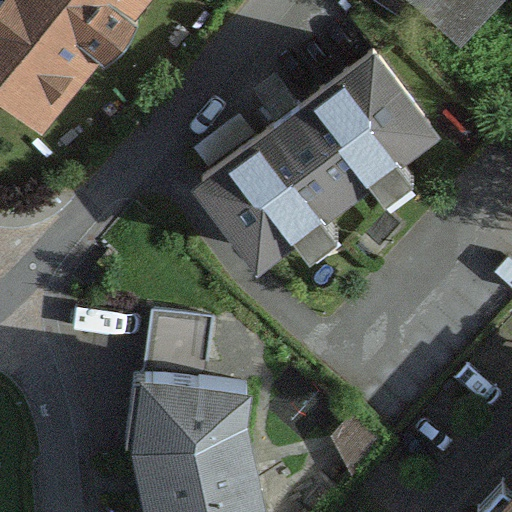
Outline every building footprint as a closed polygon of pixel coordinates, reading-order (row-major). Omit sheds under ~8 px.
[(144,0),(0,0),(0,75),(53,116),(144,0)] [(405,0),(404,2),(462,54),(509,0),(405,0)] [(191,185),(249,264),(432,127),(373,49),(191,185)] [(250,374),(139,356),(130,426),(146,511),(274,511),(248,398),(250,374)] [(511,511),(511,482),(484,511),(511,511)]
